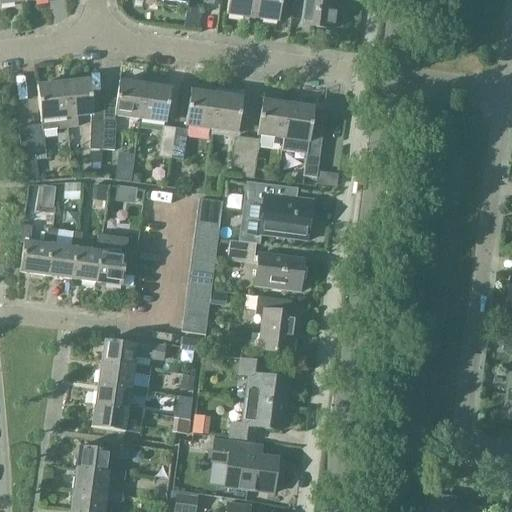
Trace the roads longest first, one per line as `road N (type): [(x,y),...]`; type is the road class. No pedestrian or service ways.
road 1 (residential): [(330,511),(385,73)]
road 2 (residential): [(502,89),(461,428),(468,444)]
road 3 (residential): [(385,73),(92,39)]
road 4 (residential): [(0,315),(156,333),(172,204)]
